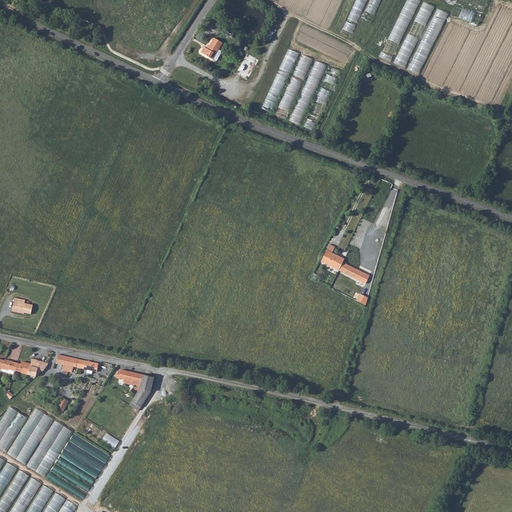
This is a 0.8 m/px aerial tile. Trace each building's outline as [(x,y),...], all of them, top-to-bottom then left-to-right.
[(357,0),(348,24),(357,27),(367,0),(357,0)] [(406,0),(381,56),(391,61),(419,0),(406,0)] [(372,22),(377,10),(368,6),(363,18),(372,22)] [(395,63),(406,68),(431,11),(420,6),(395,63)] [(427,34),(437,38),(445,18),(434,14),(427,34)] [(212,60),(218,50),(222,43),(214,38),(207,49),(204,47),(201,52),(212,60)] [(419,74),(432,44),(422,40),(409,70),(419,74)] [(247,54),(235,74),(247,80),(258,61),(247,54)] [(285,54),(263,108),(273,113),(296,59),(285,54)] [(301,54),(276,114),(287,119),(312,59),(301,54)] [(301,125),(326,65),(315,60),(290,120),(301,125)] [(338,271),(342,262),(344,259),(332,253),(335,248),(330,245),(322,262),(338,271)] [(338,271),(368,286),(371,280),(368,279),(370,276),(342,262),(338,271)] [(366,304),(369,297),(359,293),(356,301),(366,304)] [(16,303),(14,311),(21,313),(21,312),(24,313),(31,314),(33,305),(24,303),(22,303),(23,300),(14,298),(13,302),(16,303)] [(56,363),(63,365),(62,370),(64,371),(63,376),(67,376),(68,372),(78,374),(79,368),(97,372),(99,364),(77,360),(76,367),(69,365),(71,358),(58,355),(56,363)] [(71,358),(69,365),(76,367),(77,360),(71,358)] [(1,369),(7,371),(7,373),(13,374),(14,371),(17,363),(5,360),(4,361),(2,366),(1,369)] [(22,365),(17,363),(14,371),(35,377),(35,376),(37,376),(43,371),(47,367),(49,364),(34,360),(32,365),(22,362),(22,365)] [(118,379),(125,380),(124,384),(136,387),(139,374),(121,370),(120,374),(118,379)] [(135,396),(146,399),(151,391),(154,378),(142,375),(138,392),(135,396)] [(98,397),(116,406),(120,398),(102,389),(98,397)] [(7,390),(6,393),(10,399),(14,396),(7,390)] [(132,402),(135,404),(133,408),(139,411),(146,399),(135,396),(132,402)] [(56,408),(67,414),(73,404),(62,398),(56,408)] [(9,407),(0,421),(0,449),(26,466),(45,478),(73,433),(34,409),(28,419),(9,407)] [(110,456),(75,433),(47,478),(82,501),(110,456)] [(0,474),(0,497),(18,469),(7,463),(0,474)] [(0,501),(0,511),(6,511),(29,476),(20,470),(0,501)] [(9,511),(24,511),(42,484),(31,477),(9,511)] [(26,511),(41,511),(54,491),(44,485),(26,511)] [(44,511),(57,511),(66,499),(56,493),(44,511)]
